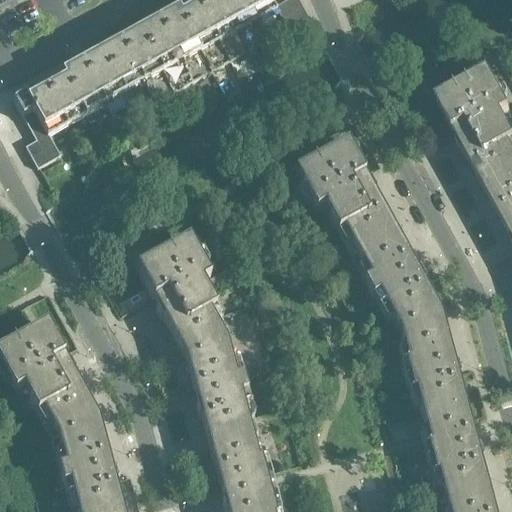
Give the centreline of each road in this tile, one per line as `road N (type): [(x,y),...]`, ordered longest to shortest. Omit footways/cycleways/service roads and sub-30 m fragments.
road 1 (residential): [(511,428),(478,304),(316,0)]
road 2 (residential): [(0,164),(135,414),(162,511)]
road 3 (residential): [(135,0),(0,77)]
